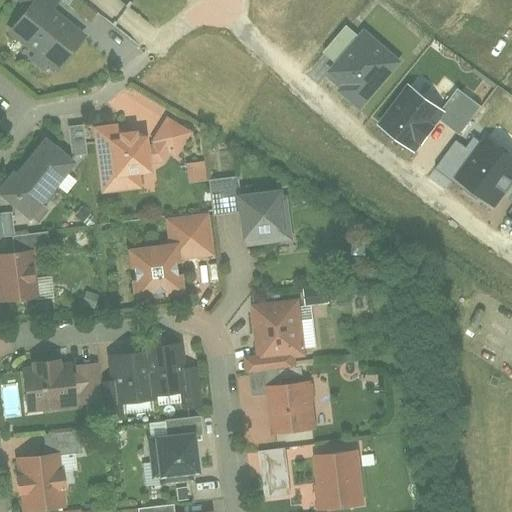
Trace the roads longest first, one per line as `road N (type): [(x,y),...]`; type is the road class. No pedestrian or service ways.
road 1 (residential): [(511,251),(398,170),(208,2)]
road 2 (residential): [(0,343),(210,325)]
road 3 (residential): [(161,44),(98,101),(31,120),(0,161)]
road 4 (residential): [(210,325),(221,341),(243,511)]
